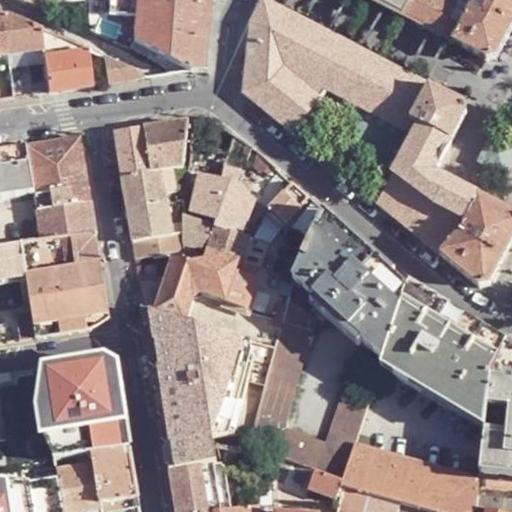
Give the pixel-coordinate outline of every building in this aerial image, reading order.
[(26,0),(26,5),(42,12),(42,0),(26,0)] [(85,0),(88,32),(100,37),(98,18),(96,0),(85,0)] [(151,53),(190,73),(202,72),(204,48),(209,6),(145,0),(107,0),(106,14),(134,17),(132,42),(151,53)] [(477,0),(366,0),(453,45),(477,0)] [(511,30),(511,0),(477,0),(453,45),(487,63),(496,61),(511,30)] [(264,111),(293,136),(329,93),(350,104),(342,121),(347,141),(359,148),(367,164),(393,180),(378,205),(385,211),(408,230),(441,258),(480,200),(434,177),(452,143),(412,122),(429,88),(415,81),(376,61),(334,39),(306,25),(264,3),(256,17),(252,24),(252,26),(252,28),(244,95),(264,111)] [(106,14),(104,30),(132,42),(134,17),(106,14)] [(28,25),(7,16),(2,16),(7,56),(14,55),(43,52),(40,30),(28,25)] [(70,43),(40,30),(43,52),(44,61),(47,89),(48,95),(57,93),(92,88),(91,80),(87,51),(70,43)] [(104,30),(103,39),(130,51),(132,42),(104,30)] [(144,58),(148,60),(151,53),(132,42),(130,51),(138,54),(140,55),(144,58)] [(116,85),(146,80),(137,74),(132,70),(131,69),(121,66),(103,57),(107,86),(116,85)] [(8,67),(9,75),(18,74),(18,66),(8,67)] [(9,75),(12,94),(13,100),(26,98),(23,73),(18,74),(9,75)] [(465,107),(429,88),(412,122),(452,143),(467,116),(465,107)] [(188,131),(189,125),(144,131),(151,176),(163,174),(174,173),(179,172),(182,172),(185,154),(188,131)] [(151,176),(144,131),(116,135),(124,180),(151,176)] [(253,149),(236,139),(232,151),(249,159),(253,149)] [(66,143),(28,149),(36,197),(38,214),(92,205),(83,154),(75,149),(66,143)] [(231,154),(191,146),(191,154),(190,159),(190,162),(189,166),(189,171),(188,173),(200,176),(222,181),(226,170),(231,154)] [(28,149),(0,153),(0,202),(36,197),(28,149)] [(293,185),(272,165),(266,172),(287,192),(293,185)] [(222,181),(200,176),(190,215),(217,223),(215,228),(243,237),(256,202),(238,185),(241,175),(226,170),(222,181)] [(163,174),(167,197),(178,196),(176,182),(174,173),(163,174)] [(125,190),(129,212),(168,206),(167,197),(163,174),(151,176),(124,180),(125,190)] [(310,200),(293,185),(287,192),(270,210),(287,226),(310,200)] [(511,216),(480,200),(441,258),(452,267),(479,290),(489,288),(511,244),(511,216)] [(97,234),(92,205),(38,214),(43,242),(97,234)] [(129,212),(133,245),(174,239),(168,207),(129,212)] [(367,253),(323,212),(314,235),(302,262),(294,282),(383,364),(388,348),(397,321),(408,290),(392,276),(367,253)] [(184,238),(184,253),(185,255),(196,256),(199,249),(209,253),(241,264),(248,239),(243,237),(215,228),(183,218),(183,230),(184,238)] [(97,234),(43,242),(25,245),(31,286),(35,316),(38,340),(93,331),(111,321),(97,234)] [(133,245),(136,260),(154,257),(155,260),(169,257),(169,255),(184,253),(184,238),(174,239),(133,245)] [(31,286),(25,245),(0,248),(0,282),(28,278),(34,315),(37,340),(38,340),(35,316),(31,286)] [(241,264),(209,253),(205,262),(196,265),(194,265),(193,265),(186,263),(174,259),(166,281),(155,314),(187,325),(196,300),(203,295),(227,304),(231,293),(241,264)] [(435,307),(408,290),(397,321),(388,348),(383,364),(382,367),(398,372),(437,395),(473,416),(485,424),(488,407),(491,374),(505,349),(493,342),(468,327),(435,307)] [(316,320),(290,299),(283,325),(279,342),(276,354),(272,369),(268,384),(266,394),(264,400),(262,408),(260,417),(258,423),(257,425),(251,438),(248,445),(279,458),(316,473),(342,483),(356,442),(359,433),(365,416),(375,385),(349,376),(347,380),(344,388),(341,397),(337,410),(332,428),(326,445),(285,429),(287,415),(296,384),(306,352),(316,320)] [(167,449),(171,475),(216,468),(218,467),(214,441),(233,437),(245,389),(266,394),(268,384),(272,369),(275,357),(189,326),(187,325),(155,314),(144,310),(146,319),(148,333),(159,402),(162,423),(167,449)] [(21,343),(37,340),(34,315),(17,318),(21,343)] [(511,511),(511,352),(505,349),(491,374),(488,407),(485,424),(482,450),(481,465),(479,477),(479,483),(475,509),(487,511),(486,511),(511,511)] [(103,361),(108,392),(122,389),(119,367),(105,360),(103,361)] [(57,434),(62,463),(78,460),(94,457),(132,451),(122,389),(108,392),(103,361),(47,369),(53,402),(45,403),(51,435),(57,434)] [(53,402),(47,369),(41,370),(36,411),(40,437),(51,435),(45,403),(53,402)] [(356,442),(342,483),(429,511),(474,511),(475,509),(479,483),(356,442)] [(139,501),(132,451),(94,457),(101,500),(101,507),(139,501)] [(101,500),(94,457),(78,460),(79,470),(59,473),(61,483),(65,511),(101,511),(102,511),(101,507),(101,500)] [(223,511),(216,468),(171,475),(176,511),(223,511)] [(342,483),(316,473),(310,492),(339,505),(340,497),(342,483)] [(0,511),(65,511),(61,483),(28,488),(29,494),(3,498),(2,493),(0,493),(0,511)] [(2,493),(3,498),(29,494),(28,488),(28,487),(4,483),(0,484),(2,493)] [(339,505),(339,509),(346,511),(429,511),(342,483),(340,497),(339,505)]
